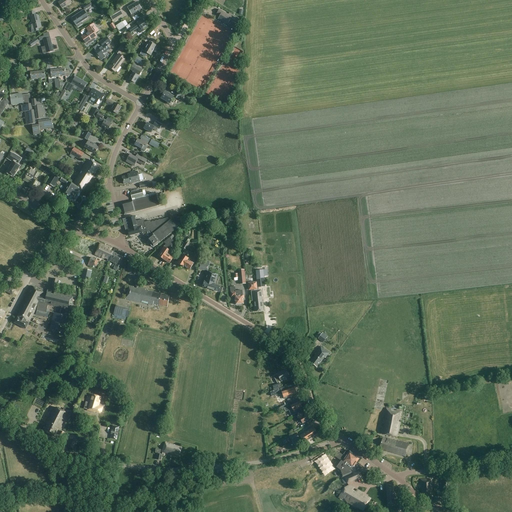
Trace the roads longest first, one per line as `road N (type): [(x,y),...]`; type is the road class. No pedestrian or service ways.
road 1 (unclassified): [(338,435),(276,459),(160,469),(58,457),(0,410)]
road 2 (tertiary): [(338,435),(318,415),(284,347),(122,247)]
road 3 (unclassified): [(122,247),(110,167),(141,103)]
